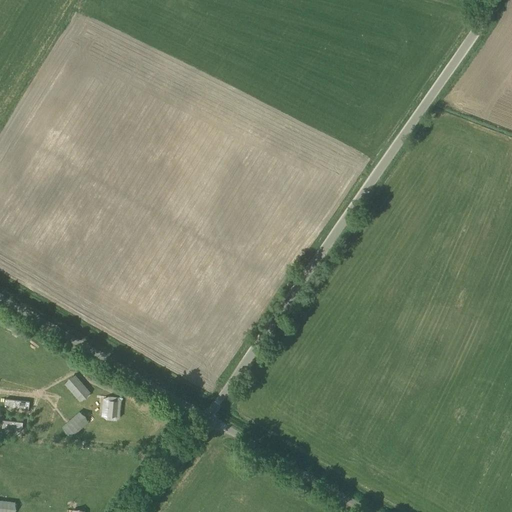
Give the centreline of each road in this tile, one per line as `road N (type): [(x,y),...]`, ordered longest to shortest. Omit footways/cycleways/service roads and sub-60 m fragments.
road 1 (unclassified): [(206,418),(491,0)]
road 2 (unclassified): [(206,418),(0,299)]
road 3 (unclassified): [(364,511),(206,418)]
